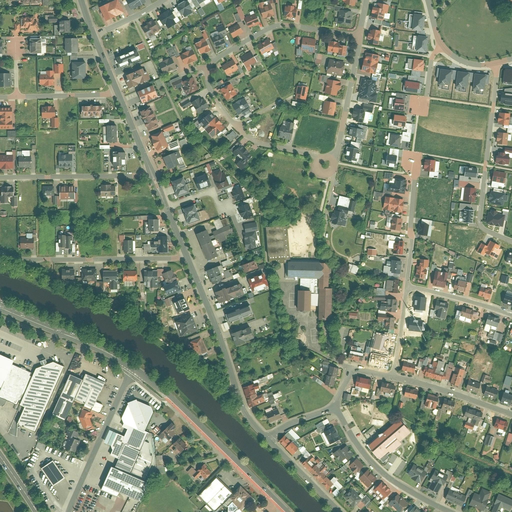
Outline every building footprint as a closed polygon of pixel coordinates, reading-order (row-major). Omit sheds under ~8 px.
[(126,12),(120,0),(114,0),(100,6),(107,20),(126,12)] [(123,0),(128,11),(145,3),(143,0),(123,0)] [(195,10),(189,0),(188,0),(186,1),(186,0),(179,4),(180,5),(178,7),(183,15),(184,14),(185,17),(194,12),(193,10),(195,10)] [(219,3),(217,0),(215,0),(220,10),(221,9),(222,10),(225,9),(222,2),(219,3)] [(389,3),(377,0),(373,20),(385,22),(389,3)] [(511,2),(511,0),(503,0),(500,3),(505,9),(511,2)] [(259,4),(264,19),(276,15),(273,4),(266,6),(265,2),(259,4)] [(287,5),(285,15),(297,17),(299,7),(287,5)] [(177,17),(173,9),(171,11),(170,9),(161,13),(162,16),(160,17),(165,24),(167,23),(169,28),(177,23),(174,19),(177,17)] [(352,24),(354,11),(352,11),(343,10),(341,10),(340,11),(339,18),(339,23),(352,24)] [(246,18),(251,28),(262,23),(257,13),(246,18)] [(427,15),(415,13),(413,29),(425,31),(427,15)] [(22,18),(22,27),(29,27),(29,31),(39,31),(39,20),(35,21),(35,16),(23,16),(23,18),(22,18)] [(161,30),(155,18),(147,22),(148,23),(142,26),(149,39),(156,35),(155,33),(161,30)] [(61,32),(72,32),(72,20),(61,20),(61,32)] [(229,28),(234,37),(244,32),(240,23),(229,28)] [(212,37),(216,47),(228,42),(225,34),(229,33),(225,25),(219,28),(221,34),(212,37)] [(196,42),(202,54),(212,49),(207,39),(210,38),(206,29),(202,31),(205,37),(196,42)] [(379,45),(382,31),(371,29),(368,43),(379,45)] [(425,53),(427,37),(416,36),(414,52),(425,53)] [(316,39),(304,37),(301,50),(314,52),(316,39)] [(42,38),(31,39),(31,54),(43,54),(42,38)] [(79,39),(66,39),(67,54),(79,53),(79,39)] [(269,39),(258,45),(263,54),(274,48),(269,39)] [(329,42),(328,51),(338,52),(339,45),(340,44),(329,42)] [(347,46),(339,45),(338,52),(338,54),(346,56),(347,46)] [(119,56),(123,68),(143,60),(138,49),(119,56)] [(185,64),(198,59),(194,49),(181,55),(185,64)] [(252,52),(242,57),(247,68),(258,62),(252,52)] [(377,74),(381,55),(367,52),(363,71),(377,74)] [(177,68),(173,56),(160,62),(164,73),(177,68)] [(223,65),(227,74),(238,68),(233,60),(223,65)] [(330,60),(328,73),(343,76),(345,63),(330,60)] [(424,61),(415,60),(414,71),(423,72),(424,61)] [(87,80),(87,62),(73,63),(74,80),(87,80)] [(64,64),(55,64),(55,73),(64,73),(64,64)] [(128,79),(131,88),(153,79),(149,69),(146,70),(145,68),(128,75),(130,78),(128,79)] [(55,84),(55,70),(47,70),(47,74),(41,74),(41,84),(55,84)] [(438,83),(448,85),(450,72),(440,70),(438,83)] [(456,73),(456,86),(465,86),(466,73),(456,73)] [(11,74),(0,74),(0,88),(11,89),(11,74)] [(472,74),(471,90),(476,90),(475,93),(483,94),(484,74),(472,74)] [(187,96),(201,89),(195,76),(184,81),(182,78),(173,83),(176,90),(183,87),(187,96)] [(408,78),(407,89),(420,91),(422,80),(408,78)] [(328,79),(326,93),(338,95),(340,81),(328,79)] [(376,82),(362,79),(358,101),(369,103),(369,100),(375,102),(377,94),(375,93),(377,86),(375,86),(376,82)] [(155,84),(139,91),(144,103),(160,96),(155,84)] [(222,89),(227,99),(237,94),(232,84),(222,89)] [(309,88),(299,86),(297,97),(307,99),(309,88)] [(511,103),(511,92),(502,91),(501,102),(511,103)] [(199,113),(211,106),(204,95),(193,102),(199,113)] [(185,109),(193,102),(190,97),(181,104),(185,109)] [(247,97),(234,104),(239,114),(252,106),(247,97)] [(404,111),(406,99),(394,97),(392,109),(404,111)] [(336,103),(325,101),(323,113),(334,115),(336,103)] [(365,104),(364,109),(365,112),(372,113),(373,105),(365,104)] [(104,105),(83,106),(84,112),(85,112),(85,115),(103,115),(103,111),(104,111),(104,105)] [(43,107),(43,117),(56,117),(56,106),(43,107)] [(142,110),(150,130),(160,126),(151,106),(142,110)] [(14,107),(0,107),(0,117),(0,128),(13,129),(14,107)] [(364,109),(355,108),(353,120),(356,121),(356,122),(363,123),(365,112),(364,109)] [(508,113),(499,112),(498,123),(507,124),(508,113)] [(204,128),(213,138),(226,127),(217,118),(215,120),(209,113),(202,119),(208,126),(204,128)] [(407,126),(408,116),(395,114),(394,124),(407,126)] [(282,126),(279,137),(292,140),(294,129),(295,123),(289,122),(288,128),(282,126)] [(163,128),(165,132),(176,128),(174,123),(163,128)] [(109,141),(119,141),(118,125),(108,125),(109,141)] [(365,129),(351,127),(350,136),(364,138),(365,129)] [(159,150),(170,145),(164,130),(152,135),(159,150)] [(7,131),(6,140),(15,140),(15,136),(15,131),(7,131)] [(509,132),(499,131),(499,143),(508,143),(509,132)] [(402,136),(391,135),(390,147),(400,148),(402,136)] [(237,165),(242,170),(249,163),(248,161),(254,156),(242,144),(235,152),(242,159),(237,165)] [(363,147),(353,145),(351,158),(360,160),(363,147)] [(511,153),(511,148),(504,147),(503,153),(498,152),(498,155),(495,155),(494,163),(507,165),(508,153),(511,153)] [(183,156),(180,150),(165,157),(170,168),(181,164),(178,158),(183,156)] [(127,165),(127,151),(114,152),(114,166),(127,165)] [(74,154),(60,154),(61,167),(74,167),(74,154)] [(397,166),(398,155),(387,154),(386,165),(397,166)] [(0,167),(14,168),(14,155),(0,155),(0,167)] [(32,167),(32,156),(20,156),(20,167),(32,167)] [(426,159),(425,171),(436,171),(437,159),(426,159)] [(210,171),(209,167),(215,165),(214,162),(205,165),(207,172),(210,171)] [(464,172),(464,177),(477,178),(478,169),(465,167),(464,172)] [(222,169),(213,172),(219,189),(231,185),(226,172),(223,173),(222,169)] [(509,174),(495,170),(492,180),(506,183),(509,174)] [(212,185),(208,173),(195,177),(200,189),(212,185)] [(191,192),(185,176),(173,180),(179,197),(191,192)] [(388,191),(406,194),(408,179),(397,178),(396,184),(390,182),(388,191)] [(74,184),(60,185),(60,195),(60,197),(74,197),(74,184)] [(3,185),(3,194),(1,194),(1,201),(8,201),(8,194),(12,194),(13,194),(13,185),(3,185)] [(54,185),(43,185),(43,193),(54,193),(54,185)] [(114,185),(102,185),(102,194),(115,194),(114,185)] [(243,186),(233,189),(237,201),(246,198),(243,186)] [(477,188),(466,186),(464,201),(475,202),(477,188)] [(490,203),(504,206),(507,193),(493,190),(492,193),(491,193),(489,200),(491,200),(490,203)] [(374,192),(373,196),(374,196),(374,199),(378,200),(378,196),(382,197),(382,192),(374,192)] [(384,209),(403,212),(405,199),(386,196),(384,209)] [(352,200),(350,209),(349,210),(355,212),(358,202),(352,200)] [(240,206),(245,219),(255,215),(250,202),(240,206)] [(470,210),(470,204),(459,203),(459,209),(463,209),(463,212),(459,212),(458,222),(471,223),(473,210),(470,210)] [(184,208),(190,224),(202,219),(196,204),(184,208)] [(344,219),(346,213),(349,214),(349,210),(350,209),(340,206),(339,210),(335,209),(332,223),(346,226),(348,220),(344,219)] [(499,211),(492,209),(491,212),(489,212),(487,223),(505,227),(507,214),(499,213),(499,211)] [(391,229),(402,231),(404,218),(393,216),(391,229)] [(159,218),(149,218),(149,229),(159,229),(159,218)] [(259,230),(258,222),(246,224),(247,232),(258,230),(259,230)] [(419,234),(429,236),(430,224),(421,223),(419,234)] [(234,233),(231,224),(213,231),(217,239),(219,239),(220,242),(228,239),(226,236),(234,233)] [(282,225),(266,226),(268,254),(284,253),(282,225)] [(287,225),(282,225),(284,253),(268,254),(269,263),(281,262),(288,261),(290,261),(287,225)] [(15,243),(14,228),(5,228),(5,243),(15,243)] [(208,229),(197,234),(209,261),(220,256),(208,229)] [(259,240),(258,230),(247,232),(244,232),(247,249),(257,248),(256,241),(259,240)] [(151,245),(159,245),(159,251),(167,250),(167,235),(159,235),(159,240),(151,240),(151,245)] [(33,238),(21,239),(21,248),(33,248),(33,241),(33,238)] [(133,239),(124,239),(124,240),(125,251),(133,250),(133,247),(133,240),(133,239)] [(402,255),(404,243),(400,242),(394,241),(393,250),(393,253),(402,255)] [(498,248),(500,246),(489,241),(487,246),(480,243),(476,252),(483,256),(485,254),(497,259),(501,250),(498,248)] [(421,258),(420,266),(427,267),(429,267),(430,260),(421,258)] [(393,272),(401,273),(403,261),(393,260),(392,264),(394,264),(393,272)] [(242,273),(257,269),(255,261),(240,265),(242,273)] [(290,261),(288,261),(288,278),(300,278),(319,278),(319,262),(290,261)] [(328,262),(319,262),(319,278),(319,293),(319,305),(318,319),(332,319),(332,287),(328,287),(328,262)] [(356,274),(358,267),(349,263),(346,271),(356,274)] [(205,271),(211,285),(222,280),(219,273),(223,272),(220,265),(205,271)] [(418,266),(416,277),(426,279),(426,275),(428,275),(429,269),(427,269),(427,267),(420,266),(418,266)] [(96,268),(82,268),(82,279),(96,278),(96,268)] [(74,269),(63,269),(63,279),(75,278),(74,269)] [(124,270),(124,280),(132,279),(137,279),(137,269),(124,270)] [(158,269),(145,269),(145,280),(151,280),(151,286),(158,286),(158,275),(158,269)] [(117,270),(103,270),(103,280),(111,280),(111,288),(118,288),(118,287),(118,283),(117,270)] [(173,270),(163,273),(166,281),(176,277),(173,270)] [(433,285),(446,288),(450,272),(444,271),(443,275),(442,274),(443,271),(436,270),(433,285)] [(270,286),(265,273),(249,278),(254,291),(270,286)] [(501,282),(509,283),(510,276),(503,274),(501,282)] [(319,278),(300,278),(300,289),(310,290),(310,305),(319,305),(319,293),(319,278)] [(391,278),(389,292),(399,293),(400,279),(391,278)] [(178,280),(164,285),(167,293),(181,288),(178,280)] [(455,288),(466,291),(469,282),(460,280),(460,281),(457,281),(455,288)] [(240,283),(213,292),(216,303),(215,304),(217,308),(221,307),(219,303),(227,301),(227,300),(246,293),(245,288),(241,289),(240,283)] [(479,295),(491,298),(494,290),(481,286),(479,295)] [(300,289),(297,289),(297,309),(310,309),(310,305),(310,290),(300,289)] [(511,304),(511,295),(506,293),(503,302),(511,304)] [(168,297),(170,304),(175,302),(177,301),(174,295),(168,297)] [(175,302),(179,311),(189,307),(185,298),(177,301),(175,302)] [(382,300),(381,310),(397,311),(398,299),(389,298),(389,301),(382,300)] [(424,311),(425,299),(415,298),(414,310),(424,311)] [(440,310),(438,316),(446,318),(450,303),(438,300),(435,309),(440,310)] [(248,306),(224,314),(227,322),(250,315),(248,306)] [(475,310),(464,307),(461,316),(472,319),(475,310)] [(388,314),(379,313),(378,320),(387,321),(386,328),(395,329),(396,317),(388,317),(388,314)] [(198,328),(192,314),(177,320),(183,334),(198,328)] [(495,336),(497,332),(502,318),(490,314),(485,330),(490,332),(489,334),(495,336)] [(423,320),(410,319),(409,330),(422,331),(423,320)] [(229,334),(233,346),(254,339),(250,327),(229,334)] [(501,341),(504,334),(497,332),(495,336),(494,339),(501,341)] [(389,337),(377,334),(373,348),(386,351),(389,337)] [(207,350),(201,336),(193,340),(198,353),(207,350)] [(349,359),(363,361),(365,352),(358,351),(359,346),(351,345),(349,359)] [(371,364),(383,366),(384,357),(377,355),(377,353),(373,353),(371,364)] [(0,388),(0,389),(0,398),(19,406),(33,374),(12,365),(13,361),(0,355),(0,388)] [(426,375),(443,381),(443,378),(445,379),(448,372),(443,370),(446,361),(435,358),(432,368),(426,366),(424,372),(427,373),(426,375)] [(415,373),(417,364),(404,361),(402,370),(415,373)] [(53,363),(35,369),(33,374),(19,406),(24,409),(17,426),(35,435),(64,368),(53,363)] [(339,368),(327,365),(325,374),(336,377),(337,377),(339,368)] [(467,370),(457,367),(452,383),(460,386),(461,383),(462,383),(467,370)] [(484,373),(481,381),(486,383),(486,380),(492,382),(493,379),(487,377),(488,374),(484,373)] [(82,380),(69,374),(51,415),(65,420),(72,403),(82,380)] [(105,382),(85,374),(82,380),(72,403),(97,413),(100,412),(103,407),(102,405),(96,402),(105,382)] [(336,377),(323,374),(321,383),(334,387),(336,377)] [(370,389),(372,379),(358,376),(356,386),(370,389)] [(509,385),(511,377),(506,376),(503,384),(509,385)] [(481,384),(469,380),(466,389),(478,393),(481,384)] [(397,385),(383,382),(381,391),(395,394),(397,385)] [(258,383),(243,388),(249,407),(265,402),(262,394),(257,396),(255,390),(260,388),(258,383)] [(499,390),(486,386),(483,396),(496,400),(499,390)] [(416,399),(418,390),(404,387),(402,396),(416,399)] [(279,392),(272,394),(272,392),(266,394),(270,405),(279,402),(277,398),(280,397),(279,392)] [(511,399),(511,395),(503,392),(500,402),(510,405),(511,399)] [(441,396),(429,393),(426,405),(437,408),(441,396)] [(456,401),(445,398),(442,408),(453,411),(456,401)] [(136,400),(126,403),(127,405),(121,419),(123,423),(144,432),(153,413),(150,407),(136,400)] [(485,412),(468,406),(465,415),(481,421),(485,412)] [(278,408),(265,412),(269,423),(281,419),(278,408)] [(91,413),(82,409),(78,418),(83,429),(85,428),(86,431),(92,428),(91,425),(92,425),(89,419),(91,418),(92,416),(92,414),(91,414),(91,413)] [(498,418),(495,427),(507,431),(510,422),(498,418)] [(326,445),(339,439),(334,426),(326,429),(324,425),(329,423),(327,419),(315,425),(319,433),(321,432),(326,445)] [(399,419),(368,445),(379,458),(410,432),(399,419)] [(144,432),(123,423),(121,427),(126,430),(123,436),(116,433),(110,446),(112,451),(110,455),(118,459),(114,469),(143,482),(152,463),(153,457),(150,456),(150,444),(144,442),(147,433),(144,432)] [(175,434),(168,427),(162,433),(169,440),(175,434)] [(79,434),(69,430),(66,436),(70,438),(65,448),(75,452),(80,442),(76,440),(79,434)] [(285,437),(280,442),(288,450),(291,447),(293,445),(296,441),(294,439),(291,436),(287,434),(285,437)] [(488,434),(485,444),(493,447),(496,437),(488,434)] [(187,445),(180,438),(173,444),(180,451),(187,445)] [(332,452),(338,462),(345,458),(346,459),(353,455),(346,445),(339,449),(339,448),(332,452)] [(295,449),(291,454),(299,462),(302,459),(304,457),(306,453),(305,451),(301,448),(298,446),(295,449)] [(304,457),(300,462),(307,470),(311,467),(313,465),(315,462),(314,459),(310,456),(307,454),(304,457)] [(347,466),(354,474),(364,465),(356,457),(347,466)] [(64,479),(52,461),(41,469),(53,487),(64,479)] [(314,464),(309,470),(310,473),(314,470),(316,468),(318,465),(317,462),(316,463),(314,464)] [(407,474),(421,483),(428,472),(414,463),(407,474)] [(211,472),(204,465),(198,471),(205,478),(211,472)] [(316,469),(312,474),(319,482),(323,479),(325,477),(327,473),(326,471),(322,468),(319,466),(316,469)] [(114,469),(110,467),(102,486),(140,503),(148,485),(143,482),(114,469)] [(367,469),(363,473),(361,471),(355,478),(358,481),(359,479),(368,487),(376,478),(367,469)] [(445,485),(450,475),(437,469),(432,479),(434,480),(430,488),(440,493),(444,485),(445,485)] [(325,477),(320,483),(329,492),(333,488),(335,486),(338,482),(336,480),(331,475),(329,473),(325,477)] [(215,511),(223,504),(232,493),(216,478),(199,497),(214,511),(215,511)] [(380,480),(369,492),(370,494),(373,491),(382,500),(379,502),(381,504),(388,498),(386,496),(391,491),(380,480)] [(239,486),(232,493),(223,504),(227,507),(232,501),(241,509),(252,498),(239,486)] [(343,496),(353,508),(356,505),(360,509),(365,505),(367,507),(371,503),(369,501),(370,499),(366,495),(364,496),(361,493),(358,495),(352,488),(343,496)] [(475,492),(470,505),(484,511),(492,492),(483,488),(480,494),(475,492)] [(464,505),(468,496),(450,489),(447,498),(464,505)] [(388,503),(397,511),(399,511),(408,503),(397,493),(388,503)] [(511,498),(500,493),(491,511),(502,511),(504,508),(511,511),(511,509),(511,498)]
